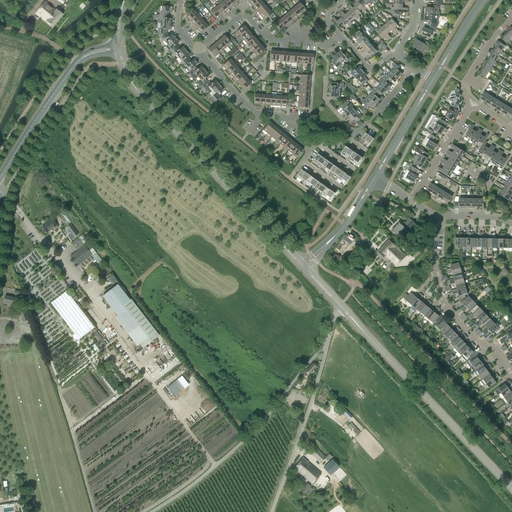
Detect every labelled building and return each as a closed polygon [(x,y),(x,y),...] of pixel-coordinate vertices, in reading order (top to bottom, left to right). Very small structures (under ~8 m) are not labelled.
[(225,0),(223,2),(224,4),(229,9),(233,6),(228,0),(225,0)] [(256,11),(264,5),(260,0),(253,7),(256,11)] [(360,12),(362,10),(364,12),(365,10),(356,0),(353,0),(356,3),(354,5),(355,7),(360,12)] [(356,0),(365,10),(367,9),(365,7),(367,5),(363,0),(360,0),(359,0),(356,0)] [(53,27),(63,15),(56,9),(55,10),(45,2),(36,13),(53,27)] [(229,9),(224,4),(223,2),(219,5),(225,13),(229,9)] [(296,7),(302,14),(306,11),(300,3),(296,7)] [(219,5),(215,9),(221,16),(225,13),(219,5)] [(264,5),(256,11),(260,15),(267,9),(264,5)] [(348,6),(359,18),(360,17),(359,15),(361,13),(360,12),(355,7),(353,8),(350,5),(348,6)] [(350,11),(348,13),(353,20),(355,18),(357,20),(359,18),(348,6),(346,8),(350,11)] [(426,8),(425,14),(439,16),(440,13),(439,12),(439,6),(432,6),(432,8),(426,8)] [(160,12),(160,15),(166,16),(167,13),(171,13),(172,8),(169,7),(162,7),(161,12),(160,12)] [(296,7),(292,10),(298,18),(302,14),(296,7)] [(217,20),(221,16),(215,9),(210,13),(217,20)] [(271,13),(267,9),(260,15),(263,19),(271,13)] [(292,10),(287,14),(294,21),(298,18),(292,10)] [(393,15),(393,17),(399,20),(399,16),(402,16),(402,13),(407,13),(408,11),(391,10),(391,12),(394,12),(394,15),(393,15)] [(190,21),(197,15),(194,11),(186,17),(190,21)] [(340,13),(351,25),(352,24),(351,22),(353,20),(348,13),(345,15),(342,11),(340,13)] [(351,25),(340,13),(339,14),(342,18),(340,20),(345,26),(348,24),(349,26),(351,25)] [(287,14),(283,17),(290,25),(294,21),(287,14)] [(439,18),(439,16),(425,14),(425,21),(430,21),(430,24),(431,24),(431,26),(437,29),(438,19),(439,18)] [(161,19),(160,24),(171,25),(171,19),(166,19),(166,16),(160,15),(160,18),(161,19)] [(197,15),(190,21),(193,25),(201,19),(197,15)] [(283,17),(279,21),(286,28),(290,25),(283,17)] [(395,23),(399,20),(393,17),(391,18),(392,19),(390,21),(388,19),(387,21),(397,33),(399,32),(396,28),(398,26),(395,23)] [(345,26),(340,20),(338,22),(334,18),(333,19),(343,32),(345,30),(343,28),(345,26)] [(197,29),(204,23),(201,19),(193,25),(197,29)] [(281,32),(286,28),(279,21),(275,24),(281,32)] [(387,24),(384,26),(390,32),(392,31),(395,34),(397,33),(387,21),(385,22),(387,24)] [(204,23),(197,29),(201,34),(208,27),(204,23)] [(159,29),(158,36),(165,34),(165,30),(170,30),(171,25),(160,24),(160,29),(159,29)] [(240,36),(247,30),(244,26),(236,32),(240,36)] [(380,26),(379,27),(389,40),(391,38),(388,34),(390,32),(384,26),(382,28),(380,26)] [(377,28),(374,30),(375,31),(382,39),(384,37),(387,41),(389,40),(379,27),(377,29),(377,28)] [(435,33),(437,29),(430,27),(429,30),(423,28),(421,35),(430,38),(433,32),(435,33)] [(355,38),(357,40),(363,35),(361,32),(363,31),(362,29),(349,39),(351,41),(355,38)] [(247,30),(240,36),(244,40),(251,34),(247,30)] [(164,41),(167,45),(175,38),(171,34),(168,37),(165,34),(158,36),(163,42),(164,41)] [(254,38),(251,34),(244,40),(247,44),(254,38)] [(506,44),(511,39),(506,34),(503,36),(502,35),(500,37),(506,44)] [(363,35),(357,40),(358,42),(355,46),(356,47),(368,37),(367,35),(365,37),(363,35)] [(225,36),(221,40),(227,47),(231,43),(225,36)] [(368,37),(356,47),(357,49),(361,46),(363,48),(370,42),(368,40),(370,38),(368,37)] [(178,47),(176,45),(179,42),(175,38),(167,45),(165,47),(168,51),(167,52),(170,54),(172,52),(178,47)] [(254,38),(247,44),(251,48),(258,42),(254,38)] [(221,40),(216,43),(223,50),(227,47),(221,40)] [(430,48),(431,45),(425,41),(423,43),(416,40),(412,47),(424,53),(428,46),(430,48)] [(497,44),(495,48),(502,52),(505,46),(497,41),(496,43),(497,44)] [(258,42),(251,48),(254,52),(261,46),(258,42)] [(363,55),(375,45),(374,43),(372,45),(370,42),(363,48),(365,50),(361,53),(363,55)] [(216,43),(212,47),(219,54),(223,50),(216,43)] [(375,45),(363,55),(364,57),(368,54),(370,56),(376,50),(374,48),(376,46),(375,45)] [(261,46),(254,52),(258,57),(265,50),(261,46)] [(175,54),(178,58),(186,51),(183,47),(180,49),(178,47),(172,52),(174,55),(175,54)] [(214,58),(219,54),(212,47),(208,50),(214,58)] [(492,50),(491,52),(499,57),(502,52),(495,48),(494,51),(492,50)] [(190,55),(186,51),(178,58),(182,62),(181,62),(183,65),(189,60),(187,58),(190,55)] [(341,51),(337,55),(344,63),(348,59),(349,61),(352,59),(346,52),(343,54),(341,51)] [(495,62),(499,57),(491,52),(489,54),(491,55),(489,58),(495,62)] [(340,66),(344,63),(337,55),(333,58),(335,61),(332,63),(338,69),(340,67),(340,66)] [(485,60),(484,62),(492,67),(495,62),(489,58),(487,61),(485,60)] [(226,70),(234,64),(230,59),(223,66),(226,70)] [(191,62),(189,60),(183,65),(181,66),(184,69),(186,70),(188,72),(190,71),(194,68),(194,67),(197,64),(194,60),(191,62)] [(484,65),(482,69),(489,73),(492,67),(484,62),(483,65),(484,65)] [(391,72),(399,79),(402,74),(400,72),(402,70),(394,63),(392,65),(394,68),(391,72)] [(230,74),(237,68),(234,64),(226,70),(230,74)] [(196,75),(198,77),(205,71),(201,66),(196,70),(194,68),(190,71),(188,72),(190,74),(192,77),(196,75)] [(355,78),(363,71),(359,67),(357,69),(355,67),(349,72),(351,75),(352,74),(355,78)] [(233,78),(241,72),(237,68),(230,74),(233,78)] [(485,78),(489,73),(482,69),(480,72),(479,71),(477,73),(485,78)] [(201,87),(202,87),(207,83),(204,80),(209,76),(205,71),(198,77),(200,80),(197,82),(201,87)] [(365,81),(366,80),(364,78),(367,76),(363,71),(355,78),(358,82),(357,83),(361,87),(366,83),(365,81)] [(241,72),(233,78),(237,82),(244,76),(241,72)] [(387,75),(384,77),(390,83),(392,80),(395,83),(399,79),(391,72),(387,75)] [(240,86),(248,80),(244,76),(237,82),(240,86)] [(389,85),(390,83),(384,77),(382,79),(383,80),(380,84),(387,91),(391,87),(389,85)] [(248,80),(240,86),(244,91),(251,84),(248,80)] [(210,89),(212,92),(219,85),(215,81),(210,85),(208,82),(207,83),(202,87),(207,92),(210,89)] [(340,92),(341,89),(342,89),(344,88),(344,87),(345,85),(344,84),(343,82),(341,82),(339,82),(338,84),(334,83),(334,86),(330,86),(330,92),(340,92)] [(375,87),(373,90),(379,95),(381,93),(384,95),(387,91),(380,84),(376,88),(375,87)] [(223,90),(219,85),(212,92),(209,94),(211,97),(215,102),(221,97),(218,94),(223,90)] [(459,98),(461,95),(460,94),(459,91),(460,90),(459,86),(458,85),(455,91),(456,96),(451,97),(449,100),(452,102),(450,105),(456,109),(460,103),(459,98)] [(379,95),(373,90),(371,92),(372,93),(368,97),(376,104),(380,100),(377,97),(379,95)] [(340,92),(330,92),(330,97),(333,97),(333,101),(341,101),(341,98),(340,98),(340,92)] [(486,102),(490,96),(484,92),(479,100),(482,102),(482,100),(486,102)] [(490,107),(495,99),(490,96),(486,102),(489,104),(488,105),(490,107)] [(368,97),(365,101),(364,100),(363,99),(362,99),(361,100),(361,101),(362,102),(365,105),(363,107),(366,110),(368,108),(370,105),(372,108),(376,104),(368,97)] [(496,109),(500,102),(495,99),(490,107),(492,108),(493,107),(496,109)] [(344,114),(348,118),(355,111),(352,107),(353,106),(351,104),(350,104),(348,102),(345,105),(347,107),(345,109),(347,111),(344,114)] [(500,113),(505,105),(500,102),(496,109),(499,111),(498,112),(500,113)] [(503,113),(507,115),(511,109),(505,105),(500,113),(502,115),(503,113)] [(456,119),(460,113),(453,109),(452,111),(449,109),(445,116),(452,120),(454,117),(456,119)] [(355,111),(348,118),(351,122),(354,120),(356,122),(362,117),(360,114),(359,115),(355,111)] [(444,128),(447,124),(446,123),(443,121),(441,120),(438,124),(437,124),(433,130),(441,135),(445,129),(444,128)] [(268,134),(274,126),(269,123),(263,130),(268,134)] [(468,141),(472,135),(474,131),(472,130),(475,126),(473,125),(465,137),(468,140),(467,141),(468,141)] [(272,137),(278,130),(274,126),(268,134),(272,137)] [(474,131),(472,135),(468,141),(469,142),(469,140),(473,142),(481,130),(479,129),(477,132),(474,131)] [(276,141),(282,133),(278,130),(272,137),(276,141)] [(476,146),(482,136),(480,135),(483,131),(481,130),(473,142),(476,145),(476,146)] [(280,144),(286,137),(282,133),(276,141),(280,144)] [(366,133),(359,143),(363,146),(366,141),(368,143),(366,147),(368,148),(374,139),(366,133)] [(436,144),(438,139),(431,134),(428,139),(429,140),(426,146),(434,151),(438,145),(436,144)] [(481,148),(485,141),(489,135),(487,134),(485,137),(482,136),(476,146),(477,147),(478,145),(481,148)] [(284,147),(290,140),(286,137),(280,144),(284,147)] [(290,140),(284,147),(288,151),(295,143),(290,140)] [(477,154),(481,156),(480,157),(481,158),(487,148),(485,146),(487,143),(485,141),(481,148),(477,154)] [(299,147),(295,143),(288,151),(293,154),(299,147)] [(455,149),(454,151),(464,158),(464,157),(463,156),(465,153),(453,145),(451,147),(455,149)] [(486,159),(493,146),(492,145),(489,149),(487,148),(481,158),(482,157),(486,159)] [(349,160),(354,152),(346,146),(341,154),(345,157),(346,155),(349,157),(346,160),(348,161),(349,160)] [(489,163),(495,153),(493,151),(495,148),(493,146),(486,159),(489,161),(488,162),(489,163)] [(299,147),(293,154),(297,158),(303,150),(299,147)] [(417,157),(418,158),(415,164),(417,166),(421,168),(427,159),(426,158),(428,154),(417,147),(414,151),(419,154),(417,157)] [(490,163),(490,162),(494,164),(502,151),(500,150),(497,154),(495,153),(489,163),(490,163)] [(447,153),(460,161),(462,157),(464,158),(454,151),(452,153),(449,151),(447,153)] [(502,151),(494,164),(497,166),(496,167),(497,168),(503,158),(501,157),(504,153),(502,151)] [(363,158),(354,152),(349,160),(353,162),(355,161),(357,162),(355,166),(356,167),(363,158)] [(449,159),(459,166),(459,165),(458,164),(460,161),(447,153),(446,155),(450,157),(449,159)] [(321,167),(327,160),(318,154),(313,161),(317,164),(319,162),(321,164),(319,168),(320,169),(321,167)] [(503,158),(497,168),(498,168),(498,167),(502,169),(510,157),(508,155),(505,159),(503,158)] [(459,166),(449,159),(447,161),(444,159),(442,161),(455,169),(457,166),(458,166),(459,166)] [(335,166),(327,160),(321,167),(325,170),(327,168),(329,170),(327,173),(328,174),(328,175),(335,166)] [(445,165),(444,167),(454,174),(454,173),(453,172),(455,169),(442,161),(441,163),(445,165)] [(338,179),(343,172),(335,166),(328,175),(332,178),(335,174),(337,176),(335,179),(337,180),(338,179)] [(407,171),(402,179),(409,183),(410,180),(414,183),(418,177),(417,176),(420,171),(411,166),(407,171)] [(453,174),(454,174),(444,167),(442,170),(439,167),(437,169),(450,177),(452,174),(453,174)] [(304,185),(307,181),(310,178),(311,176),(302,170),(297,177),(302,180),(303,179),(305,180),(303,184),(304,185)] [(343,172),(338,179),(342,181),(343,180),(345,181),(343,185),(345,186),(351,177),(343,172)] [(313,191),(319,182),(311,176),(310,178),(307,181),(313,186),(311,189),(313,191)] [(322,195),(327,188),(319,182),(313,191),(312,191),(316,194),(319,190),(322,192),(319,195),(321,196),(322,195)] [(432,193),(435,189),(436,187),(431,183),(426,191),(428,193),(429,191),(432,193)] [(436,198),(441,190),(436,187),(435,189),(432,193),(435,195),(434,197),(436,198)] [(511,191),(505,187),(503,190),(502,190),(501,190),(511,197),(511,195),(511,191)] [(327,188),(322,195),(326,198),(327,196),(330,198),(327,201),(329,202),(335,194),(327,188)] [(443,200),(447,193),(441,190),(436,198),(439,199),(440,198),(443,200)] [(511,197),(501,190),(501,191),(502,192),(500,195),(511,202),(511,199),(510,199),(511,197)] [(447,193),(443,200),(446,202),(445,203),(447,205),(452,197),(447,193)] [(465,206),(465,199),(459,199),(459,202),(455,202),(455,208),(461,208),(461,206),(465,206)] [(53,231),(58,227),(52,219),(49,221),(49,222),(42,227),(47,233),(52,229),(53,231)] [(411,229),(416,224),(412,221),(407,226),(411,229)] [(403,237),(404,236),(402,232),(405,229),(399,223),(391,230),(398,237),(400,234),(403,237)] [(71,225),(67,228),(71,234),(68,236),(71,240),(78,235),(71,225)] [(346,234),(343,238),(351,244),(353,241),(353,242),(356,238),(350,234),(349,236),(346,234)] [(511,239),(509,240),(506,240),(506,234),(504,234),(503,243),(503,248),(511,248),(511,239)] [(78,266),(96,253),(89,243),(88,243),(82,235),(72,243),(78,251),(70,257),(78,266)] [(380,250),(389,259),(397,266),(406,257),(389,240),(380,250)] [(338,262),(341,256),(333,253),(331,259),(338,262)] [(447,272),(460,268),(459,263),(450,265),(451,268),(446,270),(447,272)] [(450,282),(463,279),(466,278),(464,273),(462,273),(453,276),(454,279),(449,280),(450,282)] [(116,281),(112,275),(107,279),(112,285),(116,281)] [(131,299),(131,300),(118,284),(102,296),(143,348),(159,335),(131,299)] [(465,284),(456,286),(457,289),(452,291),(452,293),(466,289),(465,284)] [(459,301),(466,297),(465,295),(468,294),(466,289),(452,293),(453,295),(458,293),(459,296),(457,297),(459,301)] [(66,291),(51,303),(79,339),(94,328),(74,301),(69,295),(66,291)] [(73,292),(69,295),(74,301),(78,298),(73,292)] [(417,298),(411,293),(405,300),(413,306),(422,295),(420,294),(417,298)] [(413,306),(417,310),(423,303),(420,301),(424,296),(422,295),(413,306)] [(22,301),(22,297),(16,296),(16,298),(5,296),(4,303),(12,304),(13,301),(18,302),(18,300),(22,301)] [(466,297),(459,301),(461,304),(462,303),(465,305),(461,309),(462,311),(470,303),(473,301),(469,296),(467,298),(466,297)] [(421,313),(430,302),(428,301),(425,305),(423,303),(417,310),(421,313)] [(470,311),(476,304),(473,301),(470,303),(462,311),(464,312),(468,309),(470,311)] [(421,313),(425,316),(431,310),(428,308),(432,303),(430,302),(421,313)] [(468,317),(469,318),(480,308),(476,304),(470,311),(472,313),(468,317)] [(431,310),(425,316),(429,320),(438,309),(437,307),(433,312),(431,310)] [(480,308),(469,318),(471,320),(475,316),(477,318),(484,312),(480,308)] [(434,323),(436,325),(443,317),(440,315),(439,316),(437,315),(440,310),(438,309),(429,320),(434,324),(434,323)] [(27,311),(20,313),(24,322),(30,320),(27,311)] [(484,312),(477,318),(479,321),(475,325),(476,325),(477,326),(487,316),(484,312)] [(493,318),(489,315),(487,316),(477,326),(478,327),(479,328),(483,324),(485,326),(493,318)] [(437,327),(441,331),(452,321),(450,319),(446,323),(444,321),(445,320),(443,317),(436,325),(437,326),(437,327)] [(483,333),(484,334),(494,325),(495,324),(496,322),(493,318),(485,326),(487,329),(483,332),(483,333)] [(441,331),(445,335),(451,329),(449,326),(453,323),(452,321),(441,331)] [(490,335),(488,333),(490,332),(492,334),(496,331),(498,329),(499,328),(495,324),(494,325),(484,334),(482,336),(485,339),(490,335)] [(445,335),(448,339),(459,329),(457,327),(453,331),(451,329),(445,335)] [(459,329),(448,339),(452,343),(458,337),(459,336),(456,334),(460,330),(459,329)] [(505,342),(511,338),(511,331),(505,335),(506,337),(500,341),(501,344),(505,342)] [(450,344),(454,348),(466,336),(465,335),(461,339),(459,336),(458,337),(452,343),(450,344)] [(458,352),(466,344),(464,342),(468,338),(466,336),(454,348),(458,352)] [(461,356),(463,354),(474,344),(472,343),(468,346),(466,344),(458,352),(461,356)] [(475,346),(474,344),(463,354),(461,356),(466,362),(471,358),(477,353),(475,351),(473,352),(471,350),(475,346)] [(466,362),(471,368),(485,358),(484,356),(479,359),(477,357),(479,356),(477,353),(471,358),(466,362)] [(482,367),(484,366),(482,363),(486,360),(485,358),(471,368),(474,373),(482,367)] [(309,375),(317,367),(317,364),(316,363),(313,363),(302,375),(307,379),(310,376),(309,375)] [(480,375),(484,372),(491,366),(490,365),(485,368),(484,366),(482,367),(474,373),(477,377),(480,375)] [(487,376),(490,374),(488,372),(493,368),(491,366),(484,372),(480,375),(483,380),(487,376)] [(486,384),(489,381),(498,375),(496,373),(492,377),(490,374),(487,376),(483,380),(481,381),(484,386),(486,384)] [(168,386),(175,396),(190,385),(183,375),(168,386)] [(498,375),(489,381),(486,384),(489,388),(496,383),(494,380),(499,377),(498,375)] [(503,392),(511,385),(511,383),(509,380),(495,391),(498,396),(501,393),(503,392)] [(501,393),(504,398),(511,393),(510,390),(511,388),(511,385),(503,392),(501,393)] [(320,463),(326,458),(329,460),(332,457),(329,454),(326,457),(314,446),(308,451),(320,463)] [(312,484),(321,473),(302,457),(294,468),(312,484)] [(332,460),(323,468),(330,475),(339,467),(332,460)] [(304,493),(310,486),(307,483),(300,491),(304,493)]
